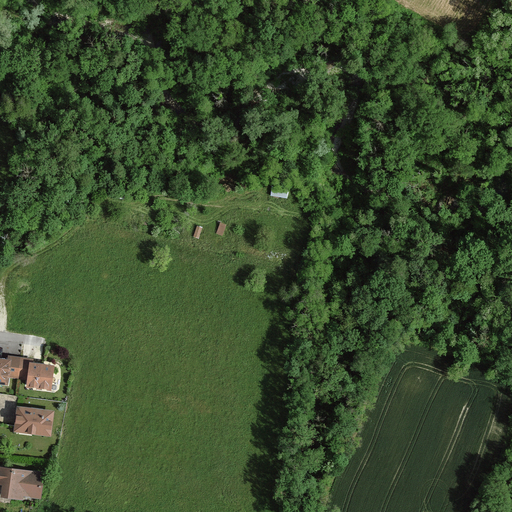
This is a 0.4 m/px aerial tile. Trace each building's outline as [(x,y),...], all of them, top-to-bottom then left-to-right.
[(9,359),(8,362),(7,376),(29,378),(31,365),(32,361),(9,359)] [(8,362),(0,361),(0,382),(6,383),(7,376),(8,362)] [(51,367),(31,365),(29,378),(28,386),(49,388),(51,367)] [(36,410),(18,407),(16,425),(32,427),(32,431),(48,433),(50,414),(36,413),(36,410)] [(41,496),(43,473),(0,468),(0,482),(6,484),(5,493),(13,494),(13,496),(22,497),(23,494),(41,496)]
